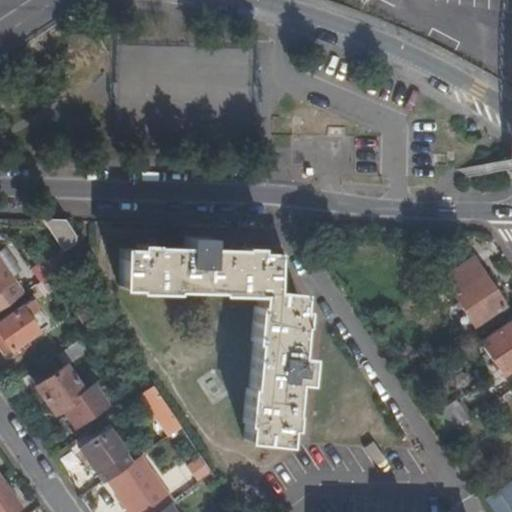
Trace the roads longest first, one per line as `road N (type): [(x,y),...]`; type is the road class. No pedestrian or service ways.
road 1 (residential): [(476,504),(268,198)]
road 2 (residential): [(511,109),(405,51),(259,0)]
road 3 (tertiary): [(0,191),(268,198)]
road 4 (tertiary): [(268,198),(511,214)]
